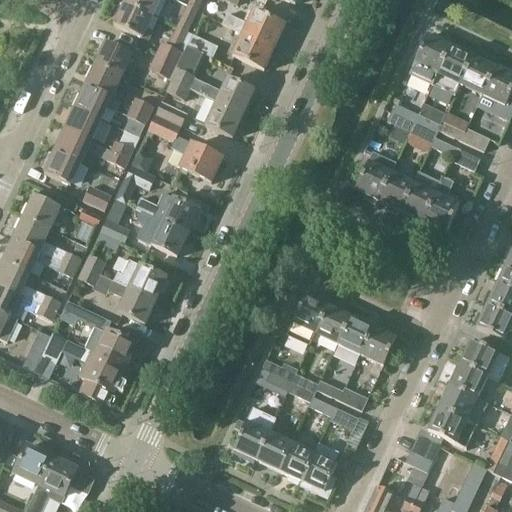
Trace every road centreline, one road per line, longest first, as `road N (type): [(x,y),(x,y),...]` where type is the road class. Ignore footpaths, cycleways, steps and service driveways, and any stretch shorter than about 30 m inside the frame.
road 1 (tertiary): [(136,463),(355,0)]
road 2 (residential): [(347,511),(511,166)]
road 3 (residential): [(12,158),(75,16)]
road 4 (residential): [(136,463),(0,399)]
